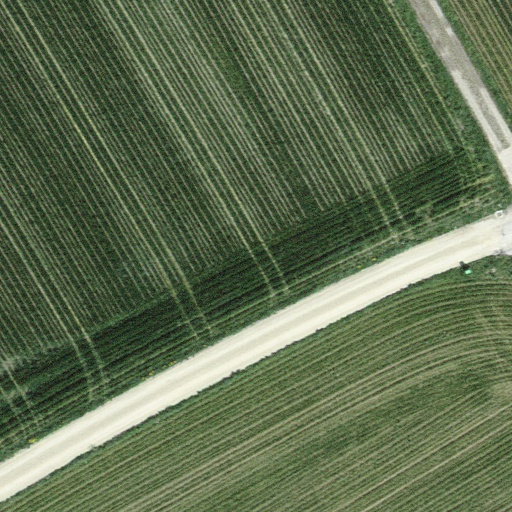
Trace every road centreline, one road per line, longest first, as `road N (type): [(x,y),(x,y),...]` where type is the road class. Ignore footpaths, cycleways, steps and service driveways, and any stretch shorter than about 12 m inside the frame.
road 1 (unclassified): [(5,511),(175,407),(511,231)]
road 2 (track): [(414,0),(511,171)]
